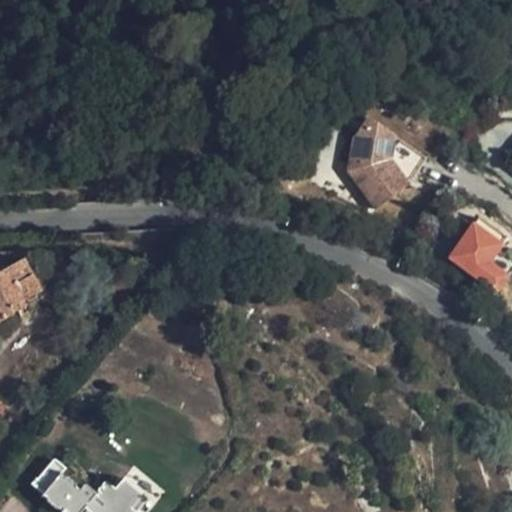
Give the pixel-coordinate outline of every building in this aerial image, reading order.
[(391,141),(363,123),(336,164),(376,216),(405,191),(379,160),(391,141)] [(53,154),(56,135),(43,134),(41,153),(53,154)] [(424,163),(391,141),(379,160),(405,191),(424,163)] [(160,190),(160,200),(177,200),(177,171),(161,171),(160,190)] [(490,292),(502,276),(490,267),(501,252),(509,241),(476,215),(444,257),(490,292)] [(490,267),(502,276),(511,262),(511,260),(501,252),(490,267)] [(20,302),(37,292),(26,273),(21,262),(0,272),(0,321),(23,309),(20,302)] [(26,273),(37,292),(43,288),(33,270),(26,273)] [(81,511),(84,509),(87,511),(88,511),(135,511),(143,502),(122,485),(116,492),(105,484),(95,495),(86,487),(79,491),(62,477),(67,471),(54,461),(34,485),(50,500),(47,502),(58,511),(61,508),(64,511),(81,511)]
